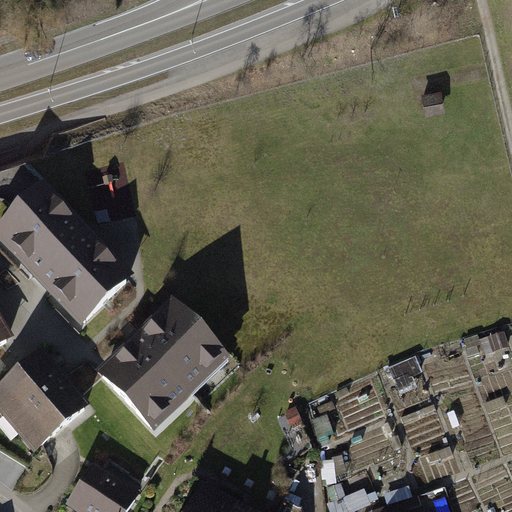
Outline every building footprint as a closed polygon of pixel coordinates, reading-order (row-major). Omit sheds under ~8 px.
[(42,194),(0,235),(0,240),(82,325),(127,281),(42,194)] [(228,363),(176,308),(102,378),(154,432),(228,363)] [(0,319),(0,354),(16,345),(0,319)] [(0,388),(0,406),(34,450),(85,410),(41,355),(0,388)] [(69,503),(82,511),(129,511),(138,498),(92,467),(69,503)] [(334,511),(348,511),(375,501),(369,487),(331,503),(334,511)] [(186,511),(221,511),(194,498),(186,511)]
